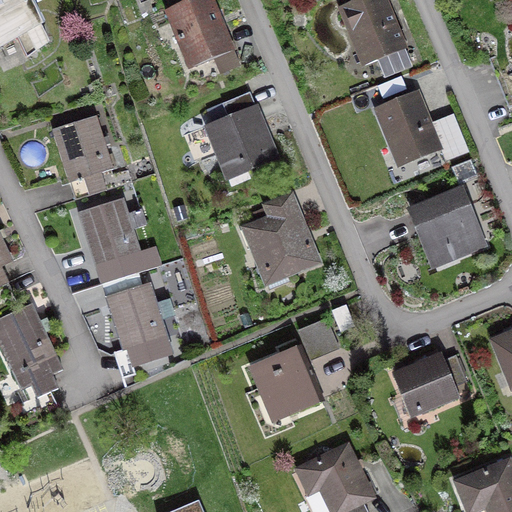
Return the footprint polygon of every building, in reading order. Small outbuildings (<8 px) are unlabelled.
[(0,0),(0,49),(40,29),(27,2),(30,0),(0,0)] [(211,0),(200,0),(163,15),(186,72),(233,54),(211,0)] [(386,0),(364,0),(341,9),(365,71),(407,55),(386,0)] [(419,94),(373,113),(397,170),(440,153),(444,164),(468,154),(453,117),(432,126),(419,94)] [(256,109),(205,129),(225,181),(277,161),(256,109)] [(94,121),(51,134),(67,184),(109,171),(94,121)] [(462,188),(407,210),(432,271),(486,250),(462,188)] [(267,220),(242,230),(264,289),(319,268),(291,195),(262,206),(267,220)] [(121,202),(77,217),(95,271),(138,257),(121,202)] [(0,243),(0,271),(11,266),(0,243)] [(148,288),(105,302),(122,354),(165,340),(148,288)] [(356,328),(349,306),(335,311),(342,333),(356,328)] [(30,307),(0,321),(0,349),(20,391),(30,387),(36,399),(57,389),(51,375),(60,370),(30,307)] [(332,321),(299,334),(312,364),(344,351),(332,321)] [(511,336),(496,343),(511,382),(511,336)] [(299,349),(249,370),(272,427),(323,405),(299,349)] [(440,355),(391,374),(409,421),(458,401),(456,396),(470,391),(458,361),(444,366),(440,355)] [(348,444),(292,470),(310,511),(351,511),(374,502),(348,444)] [(511,511),(511,466),(510,460),(453,481),(464,511),(511,511)]
